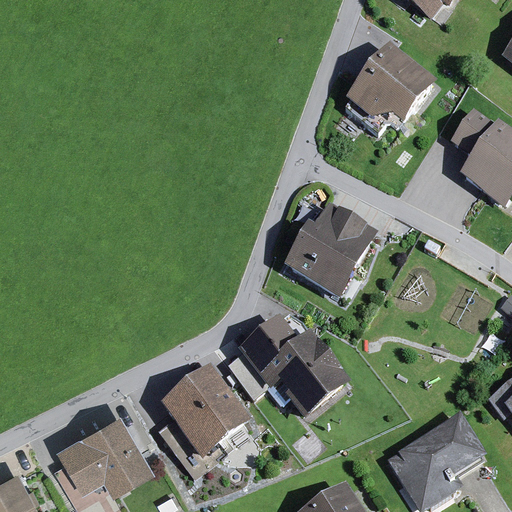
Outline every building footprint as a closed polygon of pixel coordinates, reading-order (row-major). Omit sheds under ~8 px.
[(458,0),(403,0),(431,21),(444,6),(450,11),(458,0)] [(511,47),(502,60),(511,67),(511,47)] [(390,50),(347,104),(372,124),(392,120),(403,128),(436,87),(390,50)] [(474,115),(451,147),(472,162),(460,179),(504,211),(511,200),(511,134),(499,125),(496,130),(474,115)] [(309,229),(284,271),(340,303),(379,238),(330,209),(316,233),(309,229)] [(280,386),(302,368),(298,363),(318,347),(312,340),(300,350),(281,326),(261,343),(241,359),(270,395),(280,386)] [(285,400),(306,425),(351,388),(318,347),(298,363),(302,368),(280,386),(289,397),(285,400)] [(252,427),(211,372),(161,410),(202,464),(252,427)] [(511,418),(511,419),(511,385),(488,404),(504,424),(511,418)] [(154,475),(120,415),(56,450),(82,496),(106,483),(114,497),(154,475)] [(490,461),(463,418),(387,466),(416,511),(429,511),(463,491),(457,482),(490,461)] [(39,511),(19,473),(0,482),(0,511),(39,511)] [(360,511),(347,490),(312,511),(360,511)]
